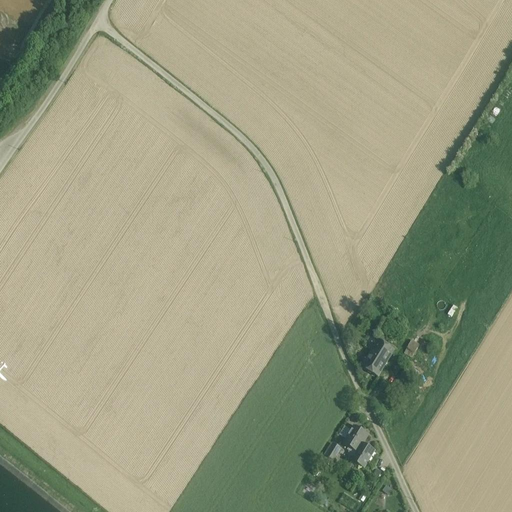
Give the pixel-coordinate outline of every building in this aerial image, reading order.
[(395,351),(378,341),(373,350),(389,360),(395,351)] [(411,342),(404,354),(412,358),(419,346),(411,342)] [(389,360),(373,350),(362,368),(378,378),(389,360)] [(402,374),(395,385),(404,391),(411,379),(402,374)] [(357,454),(363,445),(368,436),(354,427),(352,432),(346,441),(343,445),(357,454)] [(346,441),(352,432),(345,428),(340,437),(346,441)] [(341,449),(334,445),(326,457),(333,462),(341,449)] [(363,445),(357,454),(352,461),(364,468),(374,452),(363,445)]
